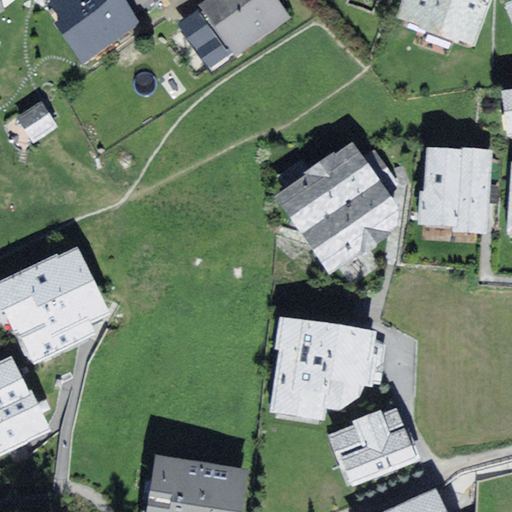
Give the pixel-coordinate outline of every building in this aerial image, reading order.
[(43,0),(37,5),(76,61),(134,21),(119,0),(43,0)] [(147,0),(161,16),(180,0),(147,0)] [(263,0),(213,0),(191,17),(229,68),(284,27),(263,0)] [(490,0),(398,0),(394,13),(477,41),(490,0)] [(511,0),(499,0),(494,2),(511,40),(511,0)] [(511,81),(502,82),(507,121),(511,120),(511,81)] [(18,119),(36,144),(57,130),(39,105),(18,119)] [(401,218),(344,140),(264,197),(321,275),(401,218)] [(477,232),(483,149),(415,144),(408,225),(442,227),(442,232),(477,232)] [(511,234),(511,163),(502,164),(500,235),(511,234)] [(0,297),(0,311),(25,363),(120,316),(89,254),(0,297)] [(370,332),(270,315),(254,410),(317,421),(322,384),(364,389),(370,332)] [(0,364),(0,458),(50,433),(11,359),(0,364)] [(388,407),(317,433),(338,490),(409,464),(388,407)] [(149,511),(242,511),(248,481),(158,465),(149,511)] [(441,511),(436,501),(409,511),(441,511)]
